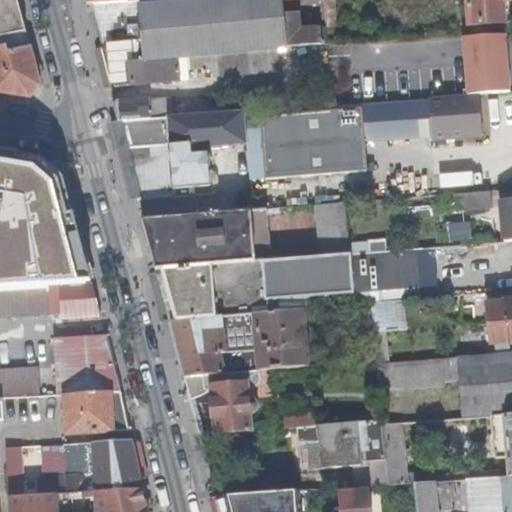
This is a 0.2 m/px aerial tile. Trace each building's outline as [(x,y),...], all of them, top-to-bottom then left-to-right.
[(0,0),(0,33),(24,27),(16,0),(0,0)] [(287,50),(284,15),(282,0),(234,0),(209,2),(143,9),(144,18),(148,62),(207,57),(228,55),(246,54),(279,50),(287,50)] [(298,14),(298,6),(297,0),(282,0),(284,15),(298,14)] [(505,25),(503,5),(510,4),(510,1),(511,0),(468,0),(470,28),(505,25)] [(148,62),(144,18),(143,9),(143,2),(141,2),(130,3),(122,4),(124,30),(126,48),(127,64),(132,64),(148,62)] [(336,15),(335,2),(325,2),(325,4),(326,16),(336,15)] [(124,30),(122,4),(94,6),(101,31),(124,30)] [(322,48),(321,30),(300,31),(298,14),(284,15),(287,50),(322,48)] [(40,85),(24,27),(0,33),(0,91),(29,96),(40,85)] [(126,48),(124,30),(101,31),(105,49),(126,48)] [(127,64),(126,48),(105,49),(110,66),(127,64)] [(281,73),(279,50),(246,54),(247,61),(249,77),(281,73)] [(247,61),(246,54),(228,55),(228,64),(247,61)] [(249,77),(247,61),(228,64),(228,55),(207,57),(208,69),(218,80),(249,77)] [(182,82),(181,71),(208,69),(207,57),(148,62),(132,64),(134,86),(182,82)] [(134,86),(132,64),(127,64),(110,66),(116,88),(134,86)] [(484,137),(479,95),(430,98),(430,105),(433,137),(433,142),(484,137)] [(223,115),(222,96),(210,97),(211,116),(223,115)] [(177,118),(176,99),(160,100),(114,102),(120,122),(177,118)] [(433,137),(430,105),(365,109),(367,140),(433,137)] [(369,172),(367,140),(365,109),(333,112),(262,117),(266,180),(306,177),(369,172)] [(210,155),(209,144),(249,142),(246,113),(223,115),(211,116),(177,118),(120,122),(134,179),(140,200),(214,194),(211,155),(210,155)] [(0,287),(48,285),(86,283),(59,178),(41,165),(0,157),(0,287)] [(491,196),(453,197),(454,213),(492,212),(491,196)] [(511,219),(511,202),(501,203),(502,220),(511,219)] [(351,255),(346,204),(319,206),(324,257),(351,255)] [(236,244),(233,213),(198,215),(201,250),(202,268),(252,263),(251,244),(236,244)] [(196,250),(193,216),(145,220),(154,254),(196,250)] [(511,241),(511,219),(502,220),(504,242),(511,241)] [(202,268),(201,250),(196,250),(154,254),(159,271),(166,271),(202,268)] [(420,288),(416,250),(351,255),(354,292),(355,294),(420,288)] [(354,292),(351,255),(324,257),(308,258),(252,263),(202,268),(166,271),(179,323),(222,319),(256,316),(303,311),(302,296),(354,292)] [(63,319),(102,315),(93,282),(86,283),(48,285),(51,314),(63,313),(63,319)] [(0,287),(0,318),(51,314),(48,285),(0,287)] [(420,300),(420,288),(355,294),(355,306),(373,304),(385,303),(420,300)] [(355,306),(355,294),(354,292),(302,296),(303,311),(353,306),(355,306)] [(511,323),(511,300),(507,301),(507,304),(487,306),(488,325),(511,323)] [(386,322),(385,303),(373,304),(375,323),(386,322)] [(376,335),(375,323),(373,304),(355,306),(353,306),(359,364),(378,362),(378,355),(376,335)] [(309,369),(303,311),(256,316),(259,355),(261,366),(261,374),(309,369)] [(259,355),(256,316),(222,319),(225,357),(237,356),(259,355)] [(225,357),(222,319),(179,323),(172,324),(186,380),(227,377),(225,357)] [(511,345),(511,323),(488,325),(491,346),(508,344),(511,346),(511,345)] [(118,382),(105,334),(56,339),(60,384),(118,382)] [(391,364),(390,356),(389,354),(378,355),(378,362),(379,366),(391,364)] [(511,354),(502,356),(460,359),(464,402),(465,418),(495,416),(506,415),(511,414),(511,354)] [(261,374),(261,366),(250,367),(251,375),(261,374)] [(0,394),(41,392),(41,370),(0,371),(0,394)] [(261,407),(259,403),(257,401),(255,401),(252,400),(250,375),(227,377),(186,380),(191,399),(191,401),(196,400),(213,398),(216,437),(255,434),(253,414),(256,414),(257,413),(259,411),(260,409),(261,407)] [(131,432),(123,392),(69,396),(70,435),(113,433),(131,432)] [(207,438),(196,400),(191,401),(201,438),(202,438),(207,438)] [(317,428),(315,415),(289,417),(285,422),(286,431),(293,430),(300,430),(317,428)] [(508,444),(506,415),(495,416),(497,444),(508,444)] [(387,459),(384,426),(384,423),(358,425),(361,461),(387,459)] [(361,461),(358,425),(317,428),(300,430),(300,443),(321,445),(323,471),(356,469),(361,469),(361,461)] [(400,476),(394,425),(384,426),(387,459),(389,486),(398,486),(415,485),(424,484),(423,474),(400,476)] [(323,471),(321,445),(300,443),(300,430),(293,430),(297,472),(323,471)] [(143,491),(133,443),(95,445),(98,477),(99,494),(143,491)] [(98,477),(95,445),(81,446),(82,478),(98,477)] [(21,499),(19,449),(8,450),(9,474),(10,499),(21,499)] [(389,486),(387,459),(361,461),(361,469),(356,469),(357,488),(388,486),(389,486)] [(99,494),(98,477),(82,478),(41,480),(42,497),(59,496),(99,494)] [(511,511),(511,477),(510,478),(500,479),(502,497),(502,511),(511,511)] [(439,511),(439,509),(451,508),(450,496),(440,497),(438,495),(437,484),(424,484),(415,485),(417,511),(439,511)] [(398,494),(398,486),(389,486),(388,486),(389,494),(398,494)] [(147,511),(143,491),(99,494),(59,496),(59,511),(147,511)] [(303,511),(301,492),(218,497),(222,511),(303,511)] [(373,511),(372,493),(341,495),(341,511),(373,511)] [(59,511),(59,496),(42,497),(21,499),(10,499),(11,511),(59,511)]
